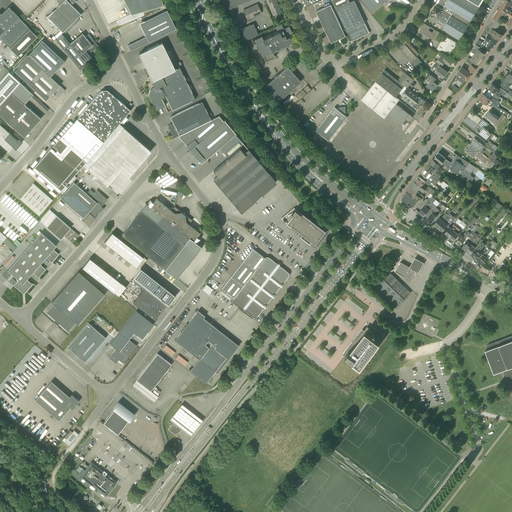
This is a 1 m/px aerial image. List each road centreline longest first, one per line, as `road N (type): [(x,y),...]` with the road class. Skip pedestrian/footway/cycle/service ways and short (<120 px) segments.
road 1 (secondary): [(150,511),(374,225)]
road 2 (secondary): [(350,238),(137,511)]
road 3 (unclassified): [(108,398),(218,249),(215,214),(168,154)]
road 4 (unclassified): [(21,319),(168,154)]
road 5 (secondary): [(317,176),(257,110),(202,13)]
road 6 (unclassified): [(0,189),(71,101),(122,70)]
road 7 (residential): [(436,131),(426,117),(498,0)]
